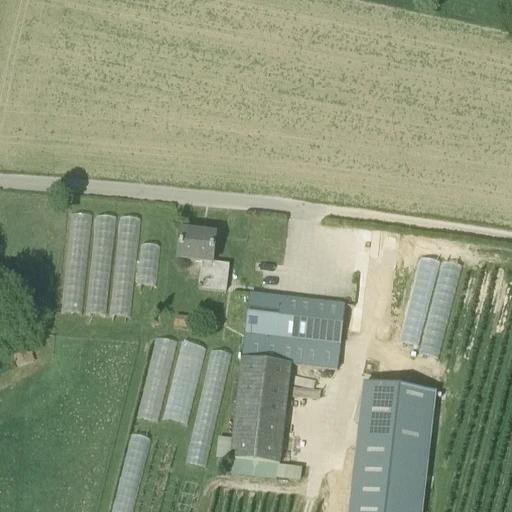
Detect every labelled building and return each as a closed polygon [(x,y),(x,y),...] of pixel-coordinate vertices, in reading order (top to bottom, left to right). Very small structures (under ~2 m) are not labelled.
[(74,237),(92,236),(92,215),(73,215),(74,237)] [(124,218),(124,224),(131,224),(131,234),(139,235),(140,219),(124,218)] [(198,290),(225,293),(229,266),(212,264),(215,237),(181,233),(178,262),(201,264),(198,290)] [(129,317),(134,271),(124,270),(121,295),(114,295),(112,315),(129,317)] [(66,292),(65,312),(83,313),(84,293),(66,292)] [(340,346),(345,307),(249,296),(242,359),(336,374),(340,346)] [(170,328),(187,330),(188,319),(172,317),(170,328)] [(158,338),(138,418),(158,423),(178,343),(158,338)] [(187,425),(206,349),(183,343),(165,420),(187,425)] [(34,362),(29,350),(13,357),(17,369),(34,362)] [(212,351),(189,464),(208,468),(231,355),(212,351)] [(241,360),(227,477),(275,482),(277,467),(278,468),(290,367),(241,360)] [(363,387),(349,511),(420,511),(434,395),(363,387)]
